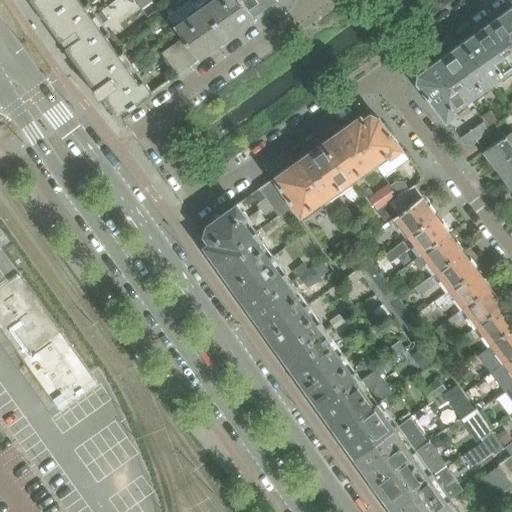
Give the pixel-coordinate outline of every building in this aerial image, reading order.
[(69,0),(31,0),(45,18),(69,0)] [(111,45),(91,17),(78,0),(69,0),(45,18),(80,68),(111,45)] [(186,68),(255,19),(252,15),(241,0),(189,0),(190,1),(172,13),(170,11),(167,12),(168,16),(173,26),(181,38),(170,46),(186,68)] [(273,0),(241,0),(252,15),(273,0)] [(511,67),(511,8),(465,42),(493,81),(511,67)] [(493,81),(465,42),(422,72),(422,73),(421,73),(421,74),(419,75),(418,83),(419,85),(420,86),(419,87),(446,121),(457,113),(454,108),(463,102),(477,121),(485,114),(478,105),(481,103),(474,94),(493,81)] [(140,85),(126,66),(111,45),(80,68),(95,88),(92,90),(99,99),(104,95),(117,114),(129,108),(152,92),(144,82),(140,85)] [(186,68),(170,46),(161,52),(177,74),(186,68)] [(402,149),(378,118),(370,114),(363,119),(360,116),(323,143),(350,181),(390,153),(392,156),(402,149)] [(478,141),(490,133),(482,123),(460,138),(464,145),(471,146),(478,141)] [(484,151),(504,137),(497,127),(492,131),(490,133),(478,141),(484,151)] [(497,168),(511,155),(511,131),(504,137),(484,151),(483,151),(488,158),(487,159),(494,167),(495,166),(497,168)] [(350,181),(323,143),(274,178),(301,217),(350,181)] [(509,185),(511,182),(511,155),(497,168),(501,174),(500,175),(506,184),(507,183),(509,185)] [(289,208),(270,181),(258,189),(277,216),(289,208)] [(396,196),(407,188),(404,183),(395,182),(390,186),(396,196)] [(403,212),(421,197),(414,187),(395,201),(403,212)] [(407,236),(435,216),(434,214),(435,213),(429,206),(428,207),(421,197),(403,212),(394,219),(407,236)] [(383,221),(396,211),(389,202),(377,212),(383,221)] [(252,234),(241,219),(245,216),(236,205),(212,222),(213,224),(206,228),(204,236),(209,243),(205,247),(207,250),(206,250),(233,287),(271,260),(259,243),(262,241),(255,232),(252,234)] [(339,216),(331,206),(324,210),(332,221),(339,216)] [(421,254),(449,234),(448,232),(449,231),(443,224),(442,225),(435,216),(407,236),(421,254)] [(265,234),(276,226),(272,220),(261,228),(265,234)] [(369,235),(362,225),(350,233),(357,243),(369,235)] [(435,273),(463,252),(461,250),(463,249),(457,242),(456,243),(449,234),(421,254),(421,255),(413,261),(420,270),(428,263),(435,273)] [(380,257),(370,244),(363,249),(373,262),(380,257)] [(393,249),(384,256),(390,263),(399,256),(396,253),(393,249)] [(449,291),(476,270),(475,268),(476,267),(471,260),(469,261),(463,252),(435,273),(449,291)] [(363,268),(372,262),(369,257),(360,263),(363,268)] [(297,290),(291,281),(284,272),(281,274),(271,260),(233,287),(267,335),(305,307),(294,292),(297,290)] [(367,273),(375,267),(372,263),(372,262),(363,268),(367,273)] [(297,277),(308,270),(303,263),(293,271),(297,277)] [(370,278),(379,272),(375,267),(367,273),(370,278)] [(348,288),(363,277),(358,270),(343,280),(348,288)] [(463,309),(490,288),(489,287),(490,285),(484,278),(483,279),(476,270),(449,291),(463,309)] [(341,282),(334,272),(327,277),(334,287),(341,282)] [(374,283),(382,276),(379,272),(370,278),(374,283)] [(386,281),(385,280),(382,276),(374,283),(377,287),(386,281)] [(405,290),(395,277),(388,282),(398,296),(405,290)] [(420,296),(434,285),(429,278),(414,289),(420,296)] [(380,292),(389,286),(386,281),(377,287),(380,292)] [(384,297),(393,291),(389,286),(380,292),(384,297)] [(477,327),(504,307),(503,305),(504,303),(498,296),(497,297),(490,288),(463,309),(477,327)] [(387,302),(396,295),(393,291),(384,297),(387,302)] [(391,306),(399,300),(396,295),(387,302),(391,306)] [(438,307),(445,301),(442,296),(434,302),(438,307)] [(394,311),(403,305),(399,300),(391,306),(394,311)] [(397,316),(406,310),(403,305),(394,311),(397,316)] [(389,315),(382,306),(374,312),(380,321),(389,315)] [(332,339),(325,329),(319,320),(316,322),(305,307),(267,335),(302,384),(340,356),(329,341),(332,339)] [(490,345),(511,328),(511,314),(511,315),(504,307),(477,327),(490,345)] [(401,321),(410,314),(406,310),(397,316),(401,321)] [(332,326),(342,319),(339,314),(329,321),(332,326)] [(404,326),(413,319),(412,318),(410,314),(401,321),(404,326)] [(452,325),(460,319),(456,314),(448,320),(452,325)] [(335,330),(345,323),(342,319),(332,326),(335,330)] [(416,324),(413,319),(404,326),(408,330),(416,324)] [(411,335),(420,329),(416,324),(408,330),(411,335)] [(504,363),(511,356),(511,328),(490,345),(504,363)] [(414,340),(423,333),(420,329),(411,335),(414,340)] [(466,343),(474,337),(470,332),(462,338),(466,343)] [(426,344),(411,355),(422,370),(437,359),(426,344)] [(366,387),(360,378),(354,370),(351,372),(340,356),(302,384),(337,434),(375,405),(364,389),(366,387)] [(477,381),(465,366),(454,375),(466,390),(477,381)] [(437,379),(422,390),(430,401),(445,390),(437,379)] [(448,392),(444,394),(460,417),(472,408),(456,386),(448,392)] [(424,444),(413,429),(421,423),(415,415),(412,417),(402,423),(396,428),(378,403),(375,405),(337,434),(371,481),(413,452),(424,444)] [(402,423),(412,417),(409,412),(399,420),(402,423)] [(490,433),(483,424),(473,431),(480,440),(490,433)] [(511,440),(504,430),(496,435),(505,446),(511,440)] [(493,434),(476,446),(485,458),(493,452),(495,454),(503,448),(493,434)] [(476,446),(463,456),(471,468),(485,458),(476,446)] [(432,511),(448,501),(430,477),(413,452),(371,481),(392,511),(432,511)] [(506,468),(511,463),(511,457),(511,456),(510,456),(502,462),(506,468)] [(503,498),(511,492),(511,485),(511,484),(499,492),(503,498)] [(508,505),(511,502),(511,492),(503,498),(508,505)] [(455,511),(448,501),(432,511),(455,511)]
